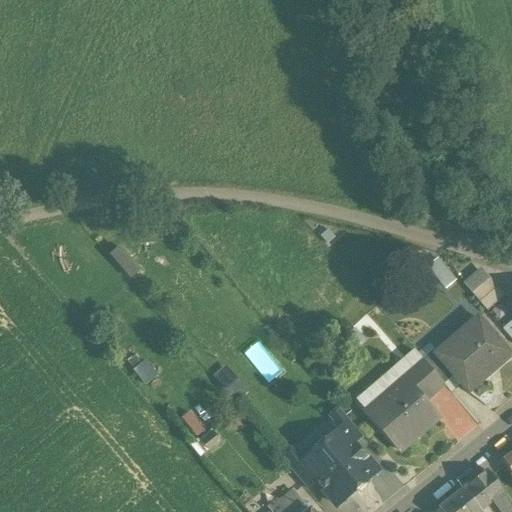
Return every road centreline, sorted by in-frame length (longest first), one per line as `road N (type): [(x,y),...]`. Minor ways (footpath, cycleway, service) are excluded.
road 1 (residential): [(511,260),(304,207),(91,203),(14,219)]
road 2 (tertiary): [(511,425),(405,511)]
